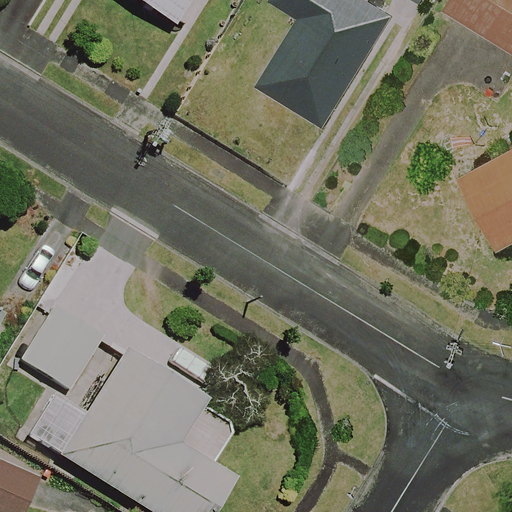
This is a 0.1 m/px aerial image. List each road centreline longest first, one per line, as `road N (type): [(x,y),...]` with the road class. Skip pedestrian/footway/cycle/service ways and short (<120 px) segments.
road 1 (residential): [(470,388),(0,96)]
road 2 (residential): [(470,388),(391,511)]
